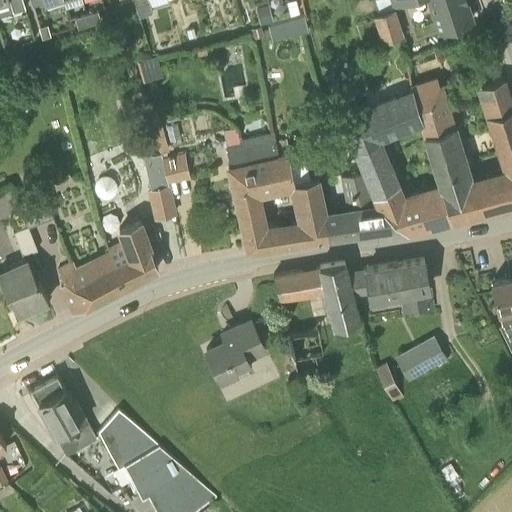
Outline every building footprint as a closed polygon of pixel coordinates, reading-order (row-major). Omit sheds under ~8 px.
[(0,0),(0,1),(3,0),(9,0),(13,11),(25,7),(22,0),(0,0)] [(134,0),(139,15),(152,11),(148,0),(134,0)] [(286,0),(289,11),(297,9),(294,0),(286,0)] [(389,0),(392,6),(410,0),(427,0),(438,30),(472,18),(465,0),(389,0)] [(255,6),(259,21),(272,17),(268,3),(255,6)] [(394,7),(372,14),(380,40),(402,33),(394,7)] [(86,13),(89,22),(101,19),(98,9),(86,13)] [(89,22),(86,13),(75,16),(78,26),(89,22)] [(301,28),(298,15),(283,19),(286,32),(301,28)] [(51,33),(48,23),(39,25),(42,36),(51,33)] [(251,28),(254,37),(264,34),(261,25),(251,28)] [(194,35),(193,27),(186,29),(188,36),(194,35)] [(442,185),(451,217),(511,201),(511,103),(503,77),(481,84),(509,168),(469,180),(437,78),(410,86),(411,89),(411,90),(420,120),(442,185)] [(411,90),(411,89),(354,112),(340,117),(350,130),(365,168),(373,189),(378,203),(403,225),(407,228),(451,217),(442,185),(403,198),(378,137),(420,120),(411,90)] [(247,247),(281,242),(277,226),(262,228),(254,192),(261,190),(250,143),(241,145),(237,125),(223,128),(227,147),(230,164),(228,164),(247,247)] [(290,150),(287,137),(277,140),(280,152),(290,150)] [(328,235),(323,210),(317,176),(295,181),(289,152),(277,154),(274,138),(250,143),(261,190),(293,184),(301,221),(277,226),(281,242),(328,235)] [(163,163),(167,180),(188,175),(183,151),(161,156),(163,163)] [(167,180),(163,163),(147,168),(152,186),(149,187),(155,216),(175,212),(168,183),(167,180)] [(403,225),(378,203),(373,189),(365,168),(341,174),(345,194),(347,207),(323,210),(328,235),(403,225)] [(104,197),(105,197),(106,197),(107,197),(107,196),(108,196),(109,196),(110,195),(111,195),(112,194),(113,193),(114,192),(114,191),(115,191),(115,190),(115,189),(115,188),(116,187),(116,186),(116,185),(115,184),(115,183),(115,182),(115,181),(114,180),(113,179),(112,178),(111,177),(110,176),(109,176),(108,176),(107,175),(106,175),(105,175),(104,175),(103,175),(102,175),(101,176),(100,176),(99,176),(98,177),(98,178),(97,178),(96,179),(96,180),(95,180),(95,181),(94,182),(94,183),(94,184),(94,185),(94,186),(94,187),(94,188),(94,189),(94,190),(95,191),(96,192),(96,193),(97,194),(98,194),(98,195),(99,195),(100,196),(101,196),(102,196),(103,197),(104,197)] [(28,224),(53,215),(42,186),(17,195),(28,224)] [(22,254),(37,248),(27,224),(24,216),(16,219),(19,227),(13,230),(22,254)] [(115,263),(124,285),(158,267),(150,245),(141,220),(119,228),(129,256),(115,263)] [(368,293),(369,297),(400,292),(401,299),(403,312),(434,308),(431,285),(429,286),(424,257),(364,267),(368,293)] [(36,279),(27,258),(0,269),(0,273),(10,298),(13,297),(19,312),(48,299),(38,278),(36,279)] [(320,264),(326,286),(332,311),(357,307),(354,295),(347,270),(344,260),(320,264)] [(74,311),(124,285),(115,263),(94,274),(89,262),(75,269),(71,261),(57,268),(65,284),(61,286),(74,311)] [(277,295),(326,286),(320,264),(319,264),(319,266),(273,274),(277,295)] [(511,275),(491,280),(498,312),(499,311),(501,323),(502,324),(508,336),(511,334),(511,275)] [(221,379),(251,365),(248,358),(266,349),(251,318),(232,327),(235,334),(206,348),(221,379)] [(317,329),(295,333),(298,347),(320,342),(317,329)] [(426,368),(414,345),(394,356),(407,379),(426,368)] [(389,394),(398,389),(387,367),(378,371),(389,394)] [(71,400),(57,373),(31,387),(66,452),(96,436),(75,398),(71,400)] [(185,511),(218,495),(118,407),(98,429),(118,466),(123,463),(140,495),(148,491),(159,511),(185,511)]
